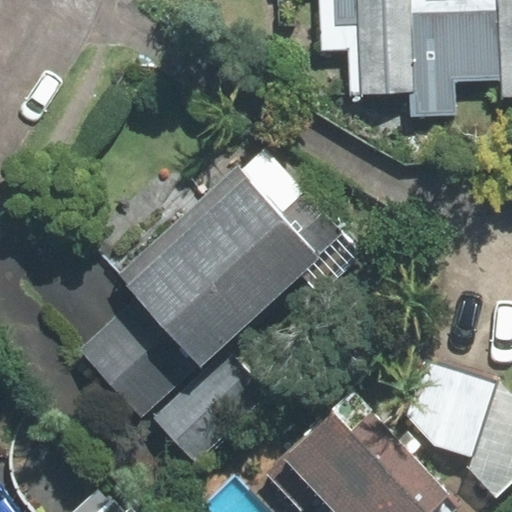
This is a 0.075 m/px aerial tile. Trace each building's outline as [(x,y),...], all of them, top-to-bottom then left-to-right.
[(511,95),(511,0),(459,0),(426,1),(426,0),(318,0),(320,52),(348,51),(350,95),(409,93),(410,117),(457,115),(456,82),(503,80),(503,96),(511,95)] [(239,165),(121,274),(140,293),(202,360),(222,342),(301,269),(321,290),(361,252),(264,148),(242,168),(239,165)] [(140,293),(79,349),(142,416),(148,411),(195,462),(269,393),(222,342),(202,360),(140,293)] [(426,362),(406,414),(436,447),(468,456),(465,464),(496,497),(511,482),(511,396),(499,383),(426,362)] [(354,392),(267,473),(301,510),(317,495),(332,511),(431,511),(449,496),(411,455),(422,445),(408,430),(397,439),(354,392)]
